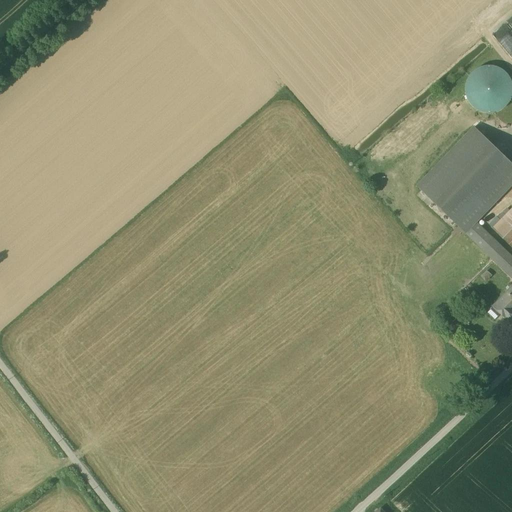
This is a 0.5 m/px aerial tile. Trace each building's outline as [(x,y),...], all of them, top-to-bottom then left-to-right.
[(511,29),(508,25),(495,35),(511,54),(511,29)] [(465,107),(504,114),(511,71),(474,64),(465,107)] [(511,188),(511,167),(472,126),(411,184),(507,284),(511,279),(511,253),(479,219),(511,188)] [(511,244),(511,203),(510,202),(490,221),(511,245),(511,244)] [(511,279),(507,284),(495,297),(509,311),(511,307),(511,279)]
